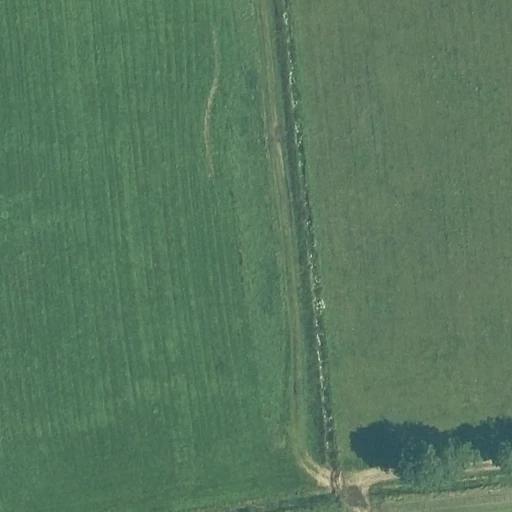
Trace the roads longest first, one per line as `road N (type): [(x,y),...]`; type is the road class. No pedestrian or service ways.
road 1 (track): [(347,488),(309,470),(297,450),(307,362),(269,0)]
road 2 (track): [(347,488),(374,473),(511,460)]
